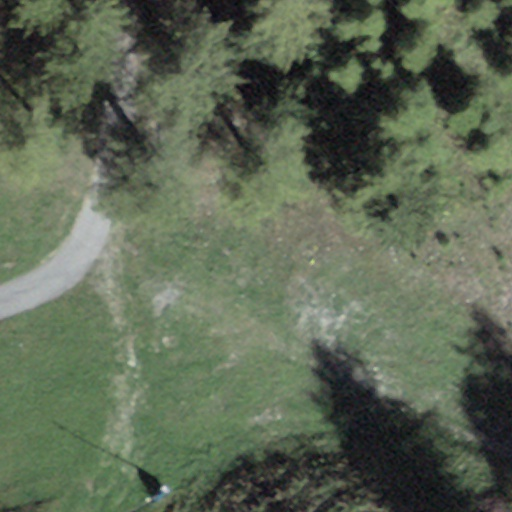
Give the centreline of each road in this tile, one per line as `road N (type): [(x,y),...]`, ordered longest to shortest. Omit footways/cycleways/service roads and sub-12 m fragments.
road 1 (track): [(511,424),(303,314),(67,261)]
road 2 (residential): [(0,302),(67,261),(113,182),(121,38)]
